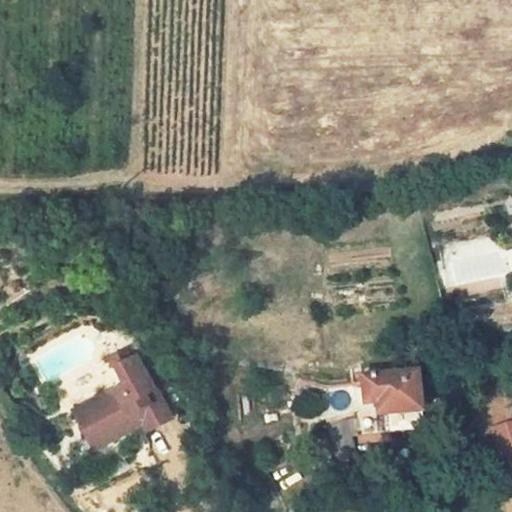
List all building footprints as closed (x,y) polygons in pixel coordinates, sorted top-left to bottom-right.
[(109,393),(67,414),(77,435),(91,439),(104,433),(109,442),(136,429),(141,438),(166,426),(151,394),(148,396),(131,361),(126,364),(122,354),(106,362),(114,380),(109,393)] [(349,405),(353,437),(419,428),(411,370),(355,378),(359,404),(349,405)] [(417,410),(420,428),(453,424),(452,406),(417,410)] [(511,421),(489,428),(502,472),(511,469),(511,421)] [(325,428),(338,462),(353,457),(341,423),(325,428)] [(91,439),(77,435),(86,454),(109,442),(104,433),(91,439)]
